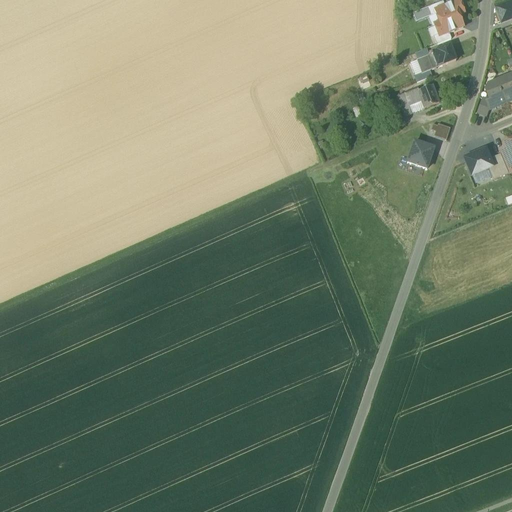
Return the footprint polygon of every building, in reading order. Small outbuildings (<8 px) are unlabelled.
[(443,2),(428,8),(431,17),(436,15),(434,12),(445,8),(443,2)] [(445,8),(434,12),(436,15),(439,24),(443,22),(443,23),(458,17),(463,15),(459,2),(445,8)] [(511,2),(495,9),(501,23),(511,19),(511,2)] [(458,17),(443,23),(443,22),(439,24),(434,26),(437,36),(439,38),(449,34),(463,29),(458,17)] [(449,34),(439,38),(437,36),(433,37),(436,46),(451,40),(449,34)] [(428,55),(416,60),(418,68),(421,76),(429,72),(455,62),(449,47),(444,49),(428,55)] [(426,50),(414,54),(416,60),(428,55),(426,50)] [(421,76),(414,78),(416,84),(432,78),(429,72),(421,76)] [(511,76),(496,83),(499,92),(500,95),(500,94),(505,105),(511,101),(511,76)] [(496,83),(488,86),(486,91),(490,101),(489,103),(486,112),(505,105),(500,94),(500,95),(499,92),(496,83)] [(438,104),(431,87),(422,91),(419,92),(418,90),(397,99),(400,107),(407,104),(408,107),(421,102),(424,110),(438,104)] [(489,103),(482,100),(477,114),(484,117),(486,112),(489,103)] [(421,102),(408,107),(411,115),(424,110),(421,102)] [(407,104),(400,107),(405,118),(412,115),(408,107),(407,104)] [(435,133),(434,138),(446,142),(450,130),(438,126),(437,128),(435,133)] [(511,140),(503,144),(505,150),(511,165),(511,164),(511,140)] [(407,165),(426,171),(433,151),(414,144),(407,165)] [(511,164),(511,165),(505,150),(498,152),(500,156),(508,175),(511,172),(511,164)] [(485,151),(464,160),(471,177),(488,170),(492,169),(489,160),(485,151)] [(508,175),(500,156),(489,160),(492,169),(488,170),(492,181),(508,175)]
